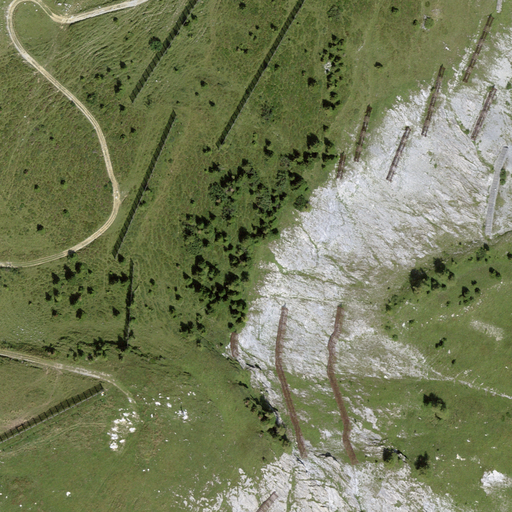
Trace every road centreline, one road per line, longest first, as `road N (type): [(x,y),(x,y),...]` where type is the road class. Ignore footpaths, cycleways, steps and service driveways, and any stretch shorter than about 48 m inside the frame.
road 1 (track): [(22,0),(11,8),(11,22),(26,53),(100,127),(117,216),(79,246),(22,269),(0,265)]
road 2 (track): [(0,352),(108,379),(137,406)]
road 3 (track): [(143,0),(66,22),(29,0)]
